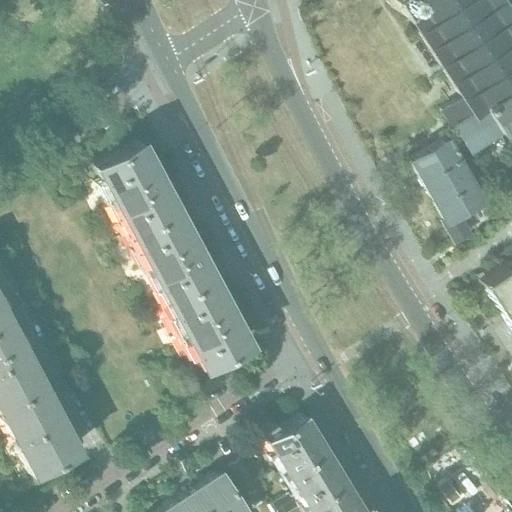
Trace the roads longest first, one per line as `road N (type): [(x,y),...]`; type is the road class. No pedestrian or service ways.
road 1 (secondary): [(511,445),(400,294),(256,5)]
road 2 (secondary): [(168,62),(310,343)]
road 3 (residential): [(56,511),(310,343)]
road 4 (residential): [(168,62),(0,172)]
road 5 (secondary): [(310,343),(408,511)]
